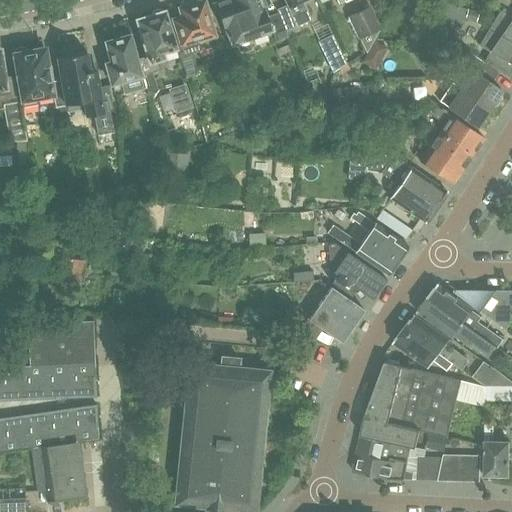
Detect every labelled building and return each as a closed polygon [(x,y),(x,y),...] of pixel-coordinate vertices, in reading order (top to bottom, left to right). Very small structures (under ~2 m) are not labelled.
[(208,15),(203,0),(199,0),(197,1),(195,0),(189,0),(188,1),(186,2),(184,4),(184,5),(178,7),(180,14),(171,17),(175,28),(183,54),(179,55),(185,75),(197,71),(191,51),(197,49),(198,53),(218,47),(208,15)] [(261,7),(257,0),(223,0),(214,4),(218,15),(225,34),(227,33),(231,45),(271,30),(275,41),(287,37),(278,13),(267,17),(263,6),(261,7)] [(285,0),(288,6),(278,11),(285,27),(309,16),(302,2),(306,0),(285,0)] [(447,0),(446,0),(421,0),(418,6),(438,17),(447,0)] [(370,5),(361,9),(375,37),(381,27),(370,5)] [(466,8),(463,19),(476,23),(479,12),(466,8)] [(147,55),(137,58),(142,75),(145,86),(149,98),(157,96),(153,83),(152,84),(148,73),(161,70),(158,60),(163,58),(161,52),(177,48),(169,22),(165,11),(163,11),(162,10),(160,9),(158,9),(155,10),(154,11),(152,12),(151,14),(150,15),(136,19),(147,55)] [(361,9),(347,17),(364,50),(367,51),(374,38),(375,37),(361,9)] [(502,10),(489,28),(503,39),(511,43),(511,17),(511,16),(502,10)] [(481,62),(484,64),(496,73),(506,60),(511,62),(511,43),(503,39),(489,28),(478,44),(488,51),(481,62)] [(137,58),(134,46),(131,34),(127,34),(127,31),(115,35),(113,38),(104,41),(107,53),(109,53),(111,62),(105,63),(115,95),(145,86),(142,75),(137,58)] [(12,53),(11,54),(13,65),(14,74),(15,80),(18,98),(20,107),(37,104),(36,96),(51,93),(54,106),(50,106),(53,123),(67,120),(65,104),(60,78),(50,80),(47,65),(46,60),(46,57),(45,51),(41,48),(35,49),(28,50),(26,49),(25,47),(23,46),(20,46),(18,46),(16,47),(14,49),(13,50),(12,52),(12,53)] [(58,69),(60,78),(65,104),(83,100),(86,115),(93,114),(97,133),(113,130),(109,110),(103,111),(95,70),(89,70),(88,63),(86,52),(73,54),(71,51),(67,49),(63,50),(61,52),(60,56),(56,57),(58,69)] [(4,82),(2,66),(1,58),(2,58),(1,52),(0,50),(0,108),(3,108),(9,143),(25,140),(18,98),(15,80),(4,82)] [(236,51),(224,55),(229,70),(241,66),(236,51)] [(484,64),(481,62),(479,61),(464,51),(457,60),(472,71),(460,88),(489,109),(491,105),(493,106),(496,105),(501,98),(501,95),(499,94),(502,90),(477,73),(484,64)] [(439,101),(472,123),(477,126),(489,109),(460,88),(452,83),(439,101)] [(337,86),(337,104),(357,103),(357,86),(337,86)] [(440,131),(472,154),(483,137),(452,115),(453,113),(432,98),(425,107),(446,122),(440,131)] [(453,182),(463,167),(472,154),(440,131),(420,159),(453,182)] [(334,146),(336,159),(390,154),(389,142),(334,146)] [(165,152),(164,161),(163,174),(187,176),(188,154),(165,152)] [(391,155),(365,157),(366,169),(383,171),(401,183),(390,199),(424,221),(425,222),(432,211),(436,206),(439,202),(446,191),(446,190),(391,155)] [(398,261),(408,246),(358,211),(356,215),(353,212),(350,217),(370,231),(365,237),(398,261)] [(388,274),(398,261),(365,237),(361,244),(333,224),(327,232),(388,274)] [(245,234),(246,247),(263,246),(263,233),(245,234)] [(380,285),(384,280),(385,278),(334,243),(329,243),(331,270),(336,273),(330,281),(350,295),(355,287),(372,298),(380,285)] [(62,256),(58,280),(80,284),(84,260),(62,256)] [(292,274),(293,281),(312,280),(312,272),(292,274)] [(473,306),(438,284),(427,298),(482,333),(499,345),(504,338),(479,321),(482,316),(471,309),(473,306)] [(341,342),(364,309),(332,287),(309,319),(341,342)] [(457,290),(456,291),(478,307),(478,308),(507,330),(507,329),(506,327),(511,320),(511,289),(477,290),(475,290),(473,291),(471,292),(469,293),(467,297),(457,290)] [(482,333),(427,298),(417,312),(453,334),(490,357),(499,345),(482,333)] [(414,315),(404,328),(450,364),(452,363),(461,369),(467,360),(453,349),(451,351),(444,346),(448,341),(421,319),(414,315)] [(0,452),(37,447),(75,441),(98,438),(96,404),(0,417),(0,400),(96,397),(92,320),(27,323),(30,364),(0,365),(0,452)] [(297,334),(299,332),(305,324),(283,321),(282,333),(297,334)] [(404,328),(393,342),(399,347),(426,368),(431,361),(433,359),(446,370),(450,364),(404,328)] [(224,508),(233,509),(253,511),(255,511),(255,509),(255,508),(258,477),(259,477),(259,473),(270,370),(238,367),(238,358),(221,356),(220,365),(188,362),(185,387),(186,387),(180,444),(177,469),(178,469),(174,501),(173,504),(204,507),(204,508),(223,510),(224,508)] [(365,417),(361,435),(394,443),(411,446),(415,447),(419,430),(448,437),(457,399),(486,406),(486,399),(486,385),(462,380),(396,364),(385,361),(385,362),(365,417)] [(486,385),(486,399),(511,399),(511,385),(492,385),(486,385)] [(508,475),(509,442),(490,442),(491,437),(494,437),(494,424),(486,424),(484,470),(484,474),(496,475),(498,477),(503,477),(505,475),(508,475)] [(355,461),(353,471),(386,479),(392,479),(413,479),(413,457),(408,456),(411,446),(394,443),(361,435),(355,461)] [(82,497),(75,441),(37,447),(46,502),(82,497)] [(442,457),(438,457),(437,480),(451,480),(452,454),(443,454),(442,457)] [(465,455),(452,454),(451,480),(465,481),(465,455)] [(480,455),(465,455),(465,481),(479,481),(480,455)] [(425,457),(413,457),(413,479),(425,480),(425,457)] [(425,457),(425,480),(437,480),(438,457),(425,457)] [(25,497),(0,499),(0,511),(26,511),(25,497)]
